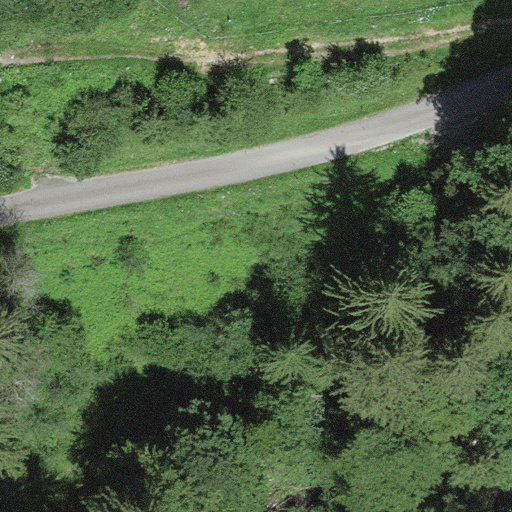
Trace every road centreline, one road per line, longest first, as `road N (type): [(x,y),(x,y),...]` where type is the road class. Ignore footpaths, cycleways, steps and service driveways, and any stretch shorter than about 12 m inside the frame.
road 1 (unclassified): [(0,208),(313,152),(511,79)]
road 2 (track): [(511,27),(250,76),(123,60),(32,67),(0,80)]
